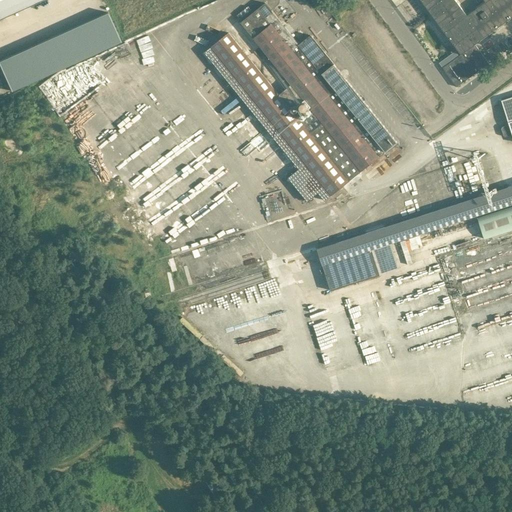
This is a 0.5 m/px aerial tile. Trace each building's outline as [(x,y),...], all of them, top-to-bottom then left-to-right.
[(0,0),(0,18),(41,0),(0,0)] [(511,0),(421,0),(462,55),(444,68),(458,87),(490,64),(476,45),(511,17),(511,0)] [(241,23),(253,37),(291,85),(280,94),(263,74),(230,32),(204,52),(299,168),(288,177),(307,200),(318,192),(325,200),(397,142),(311,35),(300,44),(266,3),(241,23)] [(101,33),(105,42),(111,40),(107,31),(101,33)] [(0,63),(12,90),(22,86),(8,56),(0,59),(0,63)] [(511,97),(502,100),(502,101),(510,124),(502,126),(501,129),(504,136),(506,137),(511,134),(511,97)] [(511,186),(318,249),(331,291),(379,275),(371,249),(511,204),(511,186)] [(511,205),(478,217),(485,238),(511,229),(511,205)]
